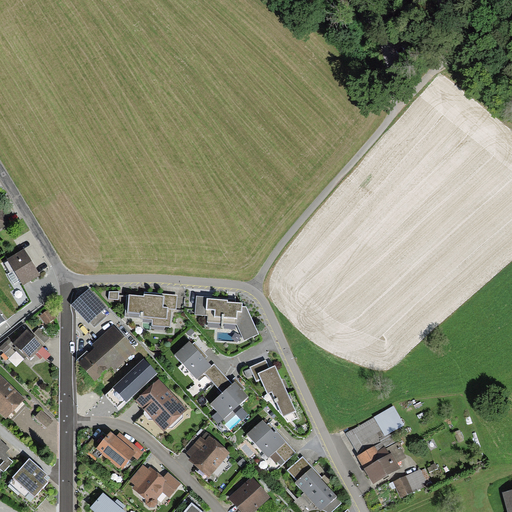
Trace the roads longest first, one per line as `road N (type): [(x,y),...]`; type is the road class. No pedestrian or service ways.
road 1 (residential): [(66,281),(148,278),(253,290),(364,511)]
road 2 (track): [(473,0),(459,48),(269,258),(253,290)]
road 3 (residential): [(221,511),(132,429),(67,421)]
road 4 (residential): [(67,421),(66,281)]
road 5 (residential): [(0,166),(66,281)]
